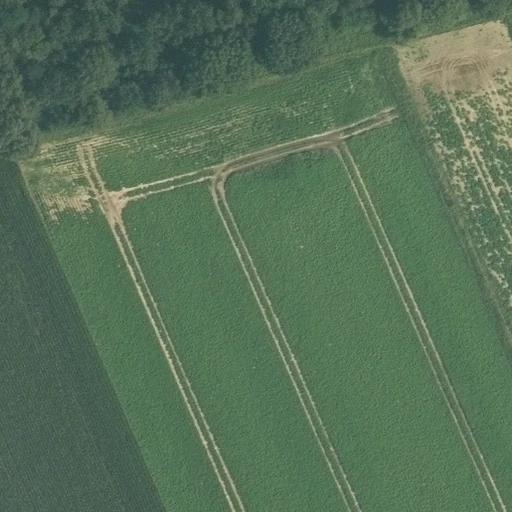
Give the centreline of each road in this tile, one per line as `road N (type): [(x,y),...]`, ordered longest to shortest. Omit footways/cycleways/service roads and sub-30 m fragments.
road 1 (track): [(379,22),(375,38),(511,352)]
road 2 (track): [(230,0),(76,16),(0,9)]
